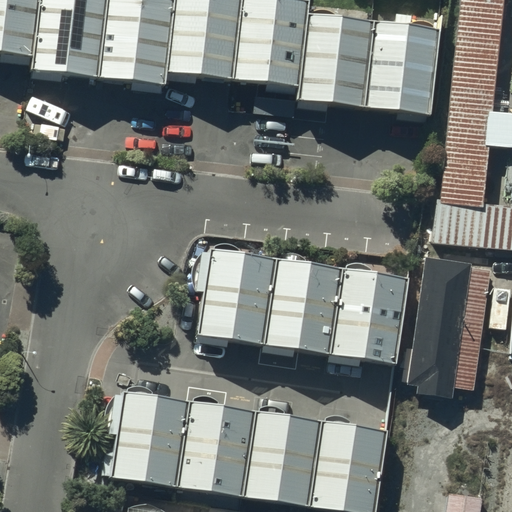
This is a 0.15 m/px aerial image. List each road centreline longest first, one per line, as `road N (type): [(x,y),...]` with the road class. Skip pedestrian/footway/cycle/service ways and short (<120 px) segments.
road 1 (residential): [(33,511),(83,191)]
road 2 (residential): [(382,224),(83,191)]
